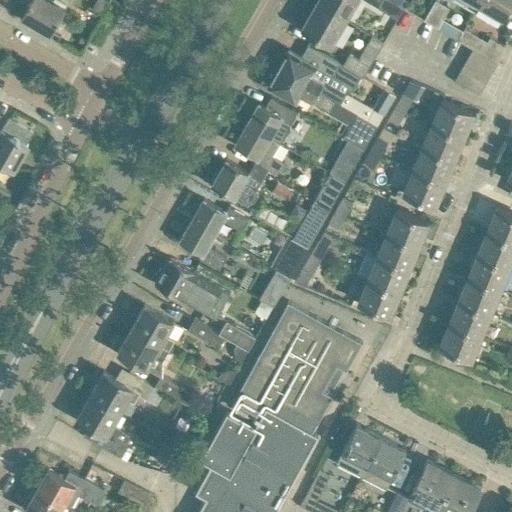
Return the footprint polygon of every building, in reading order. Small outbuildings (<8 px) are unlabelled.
[(24,0),(28,2),(21,14),(51,32),(66,6),(55,0),(24,0)] [(110,0),(109,0),(96,0),(92,7),(102,13),(110,0)] [(353,0),(317,0),(316,2),(344,18),(353,0)] [(404,6),(394,0),(377,0),(375,4),(380,7),(397,17),(404,6)] [(437,0),(434,0),(424,18),(438,26),(449,7),(437,0)] [(461,0),(475,8),(480,0),(461,0)] [(511,0),(480,0),(475,8),(499,22),(511,0)] [(344,18),(316,2),(302,26),(330,42),(344,18)] [(504,44),(489,35),(487,38),(465,27),(458,38),(473,47),(497,61),(504,44)] [(363,75),(384,41),(372,34),(359,57),(349,52),(343,63),(361,74),(363,75)] [(361,74),(343,63),(309,43),(310,42),(309,42),(301,56),(289,49),(280,65),(341,101),(346,91),(353,87),(361,74)] [(491,72),(497,61),(473,47),(467,58),(491,72)] [(485,82),(491,72),(467,58),(461,69),(485,82)] [(341,101),(280,65),(269,84),(295,99),(300,91),(321,104),(330,109),(335,99),(340,102),(341,101)] [(485,82),(461,69),(455,78),(479,92),(485,82)] [(413,97),(404,91),(396,105),(406,109),(413,97)] [(297,109),(271,95),(265,105),(259,101),(248,121),(280,140),(281,140),(289,126),(287,126),(297,109)] [(473,110),(442,98),(432,121),(464,134),(473,110)] [(366,99),(359,111),(378,122),(385,109),(366,99)] [(403,114),(406,109),(396,105),(388,117),(399,123),(403,114)] [(364,146),(378,122),(359,111),(358,113),(356,112),(344,134),(364,146)] [(28,142),(27,141),(33,130),(9,116),(3,128),(2,127),(0,131),(0,164),(3,160),(14,167),(28,142)] [(272,153),(280,140),(248,121),(235,143),(262,159),(260,162),(276,173),(284,161),(272,153)] [(454,157),(464,134),(432,121),(423,144),(454,157)] [(377,134),(369,146),(379,152),(386,139),(377,134)] [(454,157),(423,144),(413,167),(445,180),(454,157)] [(379,152),(369,146),(362,159),(371,165),(379,152)] [(249,170),(227,157),(212,183),(234,195),(243,179),(256,186),(261,178),(248,171),(249,170)] [(336,159),(330,169),(345,178),(350,167),(336,159)] [(435,203),(445,180),(413,167),(403,190),(435,203)] [(328,206),(345,178),(330,169),(313,198),(328,206)] [(343,194),(335,207),(345,212),(353,199),(343,194)] [(204,197),(192,218),(214,230),(223,216),(242,227),(248,217),(228,205),(226,209),(223,207),(223,208),(204,197)] [(306,245),(328,206),(313,198),(291,236),(306,245)] [(511,211),(497,205),(488,228),(511,238),(511,211)] [(345,212),(335,207),(328,220),(337,225),(345,212)] [(419,243),(428,220),(396,207),(386,230),(419,243)] [(207,244),(214,230),(192,218),(180,239),(202,251),(199,255),(209,261),(220,266),(225,255),(216,249),(207,244)] [(509,264),(511,255),(511,238),(488,228),(478,251),(509,264)] [(409,267),(419,243),(386,230),(377,253),(409,267)] [(306,245),(291,236),(274,264),(280,267),(290,273),(306,245)] [(318,237),(310,250),(320,256),(328,243),(318,237)] [(313,269),(320,256),(310,250),(303,263),(313,269)] [(499,287),(509,264),(478,251),(469,274),(499,287)] [(409,267),(377,253),(367,276),(400,290),(409,267)] [(230,288),(170,255),(155,281),(217,315),(225,301),(223,301),(230,288)] [(290,273),(280,267),(274,278),(283,284),(290,273)] [(490,310),(499,287),(469,274),(459,298),(490,310)] [(390,313),(400,290),(367,276),(357,299),(390,313)] [(481,334),(490,310),(459,298),(450,321),(481,334)] [(206,496),(197,511),(276,511),(275,511),(318,433),(313,430),(318,421),(317,420),(331,394),(332,395),(333,394),(323,388),(337,363),(347,369),(347,367),(346,367),(361,341),(362,341),(362,340),(287,299),(272,326),(259,351),(233,398),(262,414),(255,425),(227,409),(201,457),(211,463),(196,490),(206,496)] [(173,319),(144,302),(132,325),(171,347),(176,338),(166,332),(173,319)] [(194,315),(187,327),(218,345),(225,333),(194,315)] [(227,317),(220,330),(250,346),(257,333),(227,317)] [(471,357),(481,334),(450,321),(440,344),(471,357)] [(171,347),(132,325),(117,349),(146,366),(154,352),(165,358),(171,347)] [(104,369),(91,392),(121,409),(127,398),(134,401),(139,392),(146,397),(154,384),(130,370),(124,380),(104,369)] [(191,391),(161,374),(155,385),(185,402),(191,391)] [(121,409),(91,392),(77,416),(107,433),(101,443),(122,455),(128,444),(132,446),(137,436),(113,422),(121,409)] [(361,474),(380,434),(356,422),(336,461),(361,474)] [(386,487),(406,448),(380,434),(361,474),(386,487)] [(167,440),(157,457),(179,470),(188,453),(167,440)] [(437,504),(453,472),(428,459),(409,495),(422,501),(424,497),(437,504)] [(48,466),(36,488),(63,503),(70,507),(79,491),(97,502),(106,488),(82,475),(81,475),(69,468),(65,476),(48,466)] [(467,511),(481,486),(453,472),(437,504),(450,511),(449,511),(467,511)] [(314,475),(300,503),(312,509),(326,482),(314,475)] [(150,511),(150,491),(124,478),(119,489),(141,500),(141,511),(150,511)] [(75,511),(76,511),(70,507),(63,503),(36,488),(25,508),(32,511),(75,511)]
